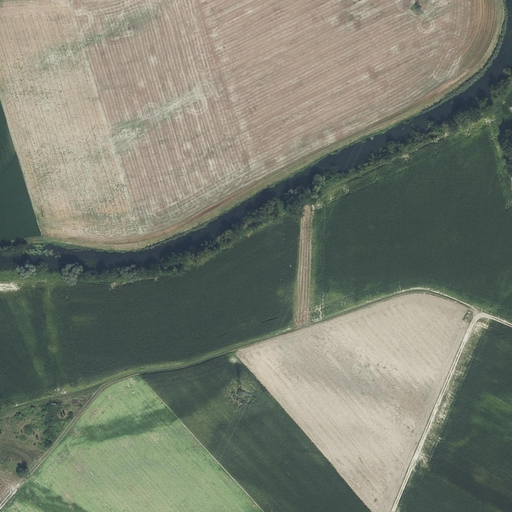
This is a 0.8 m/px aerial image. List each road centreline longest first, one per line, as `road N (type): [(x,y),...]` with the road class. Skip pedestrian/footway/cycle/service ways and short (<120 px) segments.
road 1 (track): [(0,508),(114,379),(196,363),(409,292),(483,315)]
road 2 (track): [(393,511),(465,330),(483,315),(511,326)]
